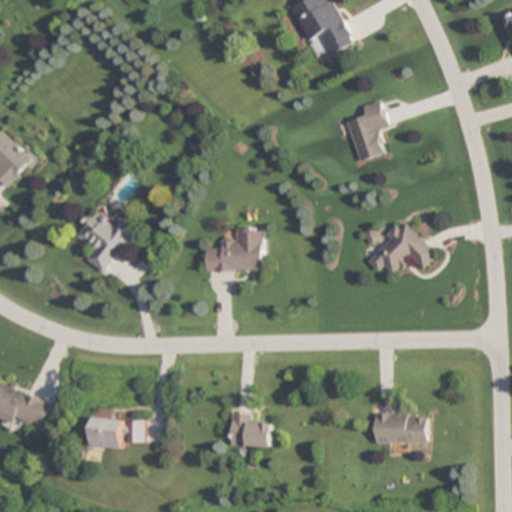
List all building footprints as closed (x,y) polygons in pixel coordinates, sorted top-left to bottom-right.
[(309,0),(292,9),(309,43),(322,36),(332,55),(356,43),(334,0),(309,0)] [(511,12),(503,15),(511,40),(511,12)] [(360,162),(388,154),(382,131),(391,129),(384,101),(365,106),(368,117),(350,122),(360,162)] [(0,135),(0,163),(2,165),(0,166),(0,177),(10,187),(36,160),(5,130),(0,135)] [(107,274),(139,229),(121,217),(113,229),(93,215),(77,237),(96,251),(89,261),(107,274)] [(414,258),(426,270),(440,255),(408,224),(402,230),(398,226),(388,236),(392,240),(370,262),(381,273),(388,266),(397,275),(414,258)] [(266,272),(265,228),(239,228),(239,237),(225,237),(225,249),(209,249),(210,273),(266,272)] [(0,415),(43,431),(53,402),(0,383),(0,415)] [(234,413),(233,447),(273,448),(274,424),(255,423),(255,414),(234,413)] [(429,444),(429,415),(377,415),(377,444),(429,444)] [(148,444),(149,421),(97,418),(95,447),(126,448),(126,443),(148,444)]
